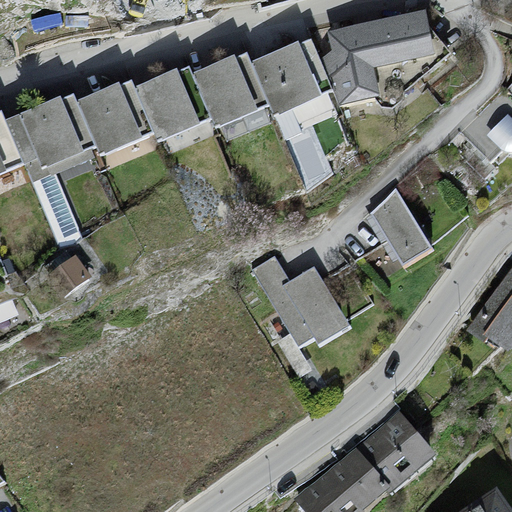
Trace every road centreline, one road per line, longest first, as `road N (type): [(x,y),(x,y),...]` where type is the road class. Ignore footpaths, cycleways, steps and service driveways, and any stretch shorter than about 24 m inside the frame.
road 1 (residential): [(204,511),(389,374),(511,224)]
road 2 (unclassified): [(335,0),(210,22),(0,81)]
